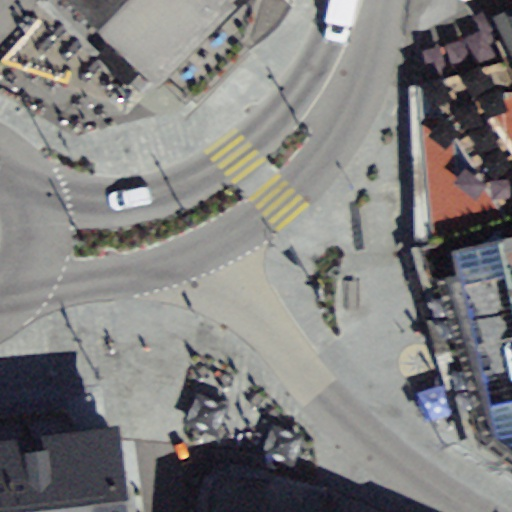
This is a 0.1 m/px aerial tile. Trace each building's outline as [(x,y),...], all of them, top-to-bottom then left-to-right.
[(196,0),(47,0),(137,98),(153,82),(183,108),(242,48),(196,0)] [(221,0),(257,38),(286,8),(277,0),(221,0)] [(439,0),(462,9),(481,0),(439,0)] [(485,67),(391,85),(406,249),(418,258),(511,240),(511,236),(509,224),(511,223),(511,5),(467,25),(485,67)] [(511,223),(509,224),(511,236),(511,240),(418,258),(461,437),(507,472),(511,474),(511,223)] [(0,511),(111,511),(105,432),(0,443),(0,442),(0,511)] [(219,463),(186,476),(183,511),(316,511),(318,491),(219,463)]
